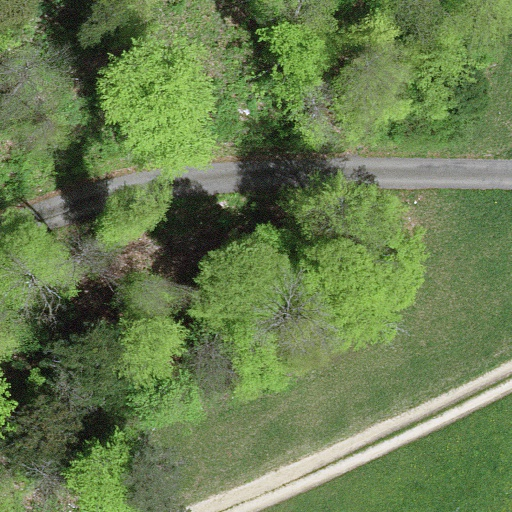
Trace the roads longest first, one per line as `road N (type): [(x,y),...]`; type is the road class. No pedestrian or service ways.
road 1 (residential): [(511,175),(186,181),(69,205),(0,234)]
road 2 (track): [(511,364),(210,511)]
road 3 (track): [(449,175),(511,33)]
